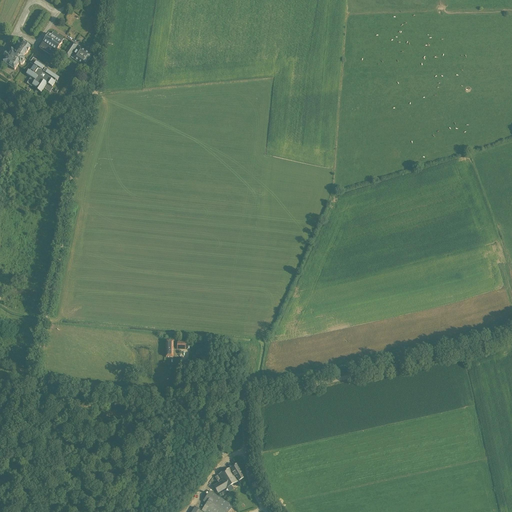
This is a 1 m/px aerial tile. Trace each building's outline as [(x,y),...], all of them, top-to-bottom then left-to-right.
[(64,40),(53,33),(51,36),(48,34),(43,42),(43,43),(40,48),(53,57),(55,53),(57,54),(58,52),(59,52),(61,50),(58,49),(62,43),(64,40)] [(5,65),(6,65),(15,70),(19,64),(21,65),(23,65),(25,62),(25,60),(23,58),(26,54),(30,48),(21,42),(17,48),(18,48),(15,52),(15,51),(14,52),(13,51),(11,51),(10,53),(10,54),(9,55),(6,54),(4,57),(7,59),(5,61),(4,61),(4,62),(4,64),(5,65)] [(70,57),(77,46),(77,45),(73,42),(64,56),(68,59),(70,57)] [(77,46),(70,57),(72,58),(71,58),(84,67),(92,55),(79,47),(77,46)] [(51,70),(33,58),(30,63),(34,66),(31,70),(29,69),(26,74),(31,77),(27,83),(32,87),(32,85),(37,88),(36,89),(41,93),(44,88),(50,92),(53,87),(52,87),(55,82),(56,83),(59,78),(55,75),(59,69),(54,66),(51,70)] [(66,65),(73,69),(76,65),(69,60),(66,65)] [(185,350),(186,341),(177,341),(177,349),(185,350)] [(237,477),(239,481),(243,478),(240,473),(242,472),(237,464),(219,475),(222,481),(213,486),(218,493),(237,482),(235,478),(237,477)] [(207,503),(202,510),(203,511),(229,511),(233,506),(210,491),(203,501),(207,503)]
